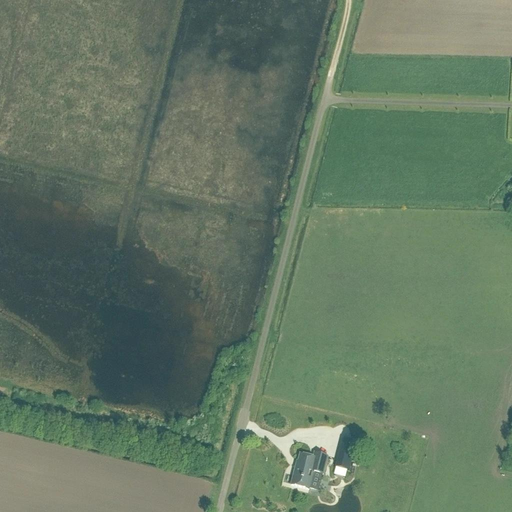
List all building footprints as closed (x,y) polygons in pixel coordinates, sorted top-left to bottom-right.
[(321,375),(316,400),(359,408),(361,400),(365,413),(373,416),(375,412),(386,417),(392,415),(398,403),(394,401),(390,400),(387,393),(377,388),(363,393),(365,385),(363,382),(321,375)] [(319,430),(323,406),(307,403),(304,427),(319,430)] [(348,414),(345,428),(374,435),(378,421),(348,414)] [(385,451),(413,455),(415,444),(387,440),(385,451)] [(349,463),(352,451),(341,448),(340,448),(337,460),(349,463)] [(323,475),(327,458),(314,454),(312,459),(299,455),(296,468),(295,468),(290,486),(308,490),(313,473),(323,475)] [(343,464),(341,474),(352,476),(354,467),(343,464)]
